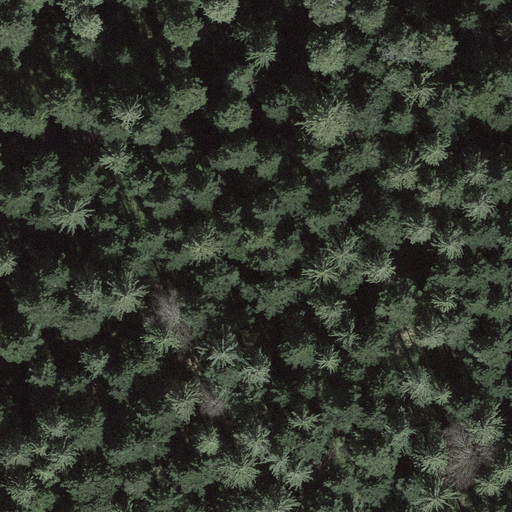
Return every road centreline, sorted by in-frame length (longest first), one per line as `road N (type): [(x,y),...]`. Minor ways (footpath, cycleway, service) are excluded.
road 1 (track): [(511,129),(128,141),(0,123)]
road 2 (track): [(333,135),(511,37)]
